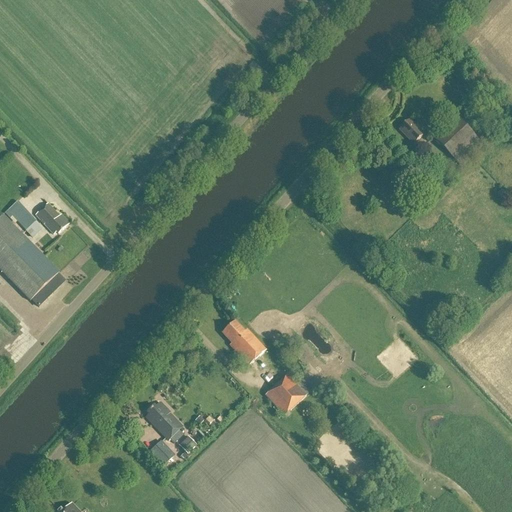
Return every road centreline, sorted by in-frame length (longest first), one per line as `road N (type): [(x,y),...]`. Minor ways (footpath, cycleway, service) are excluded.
road 1 (tertiary): [(10,511),(464,0)]
road 2 (unclassified): [(0,393),(349,0)]
